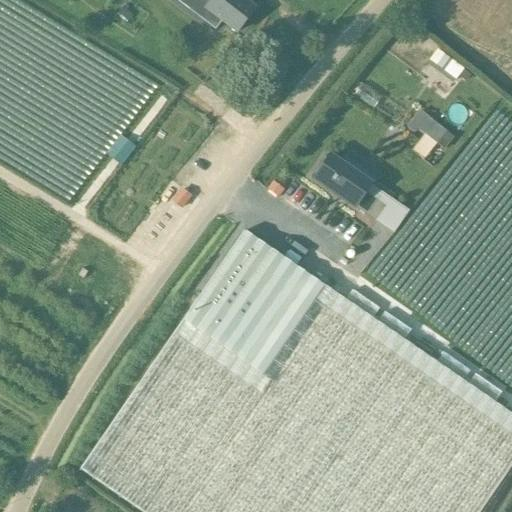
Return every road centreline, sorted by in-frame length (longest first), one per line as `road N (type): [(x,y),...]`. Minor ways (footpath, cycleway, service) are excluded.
road 1 (unclassified): [(13,511),(114,333),(252,142),(386,0)]
road 2 (track): [(161,268),(0,170)]
